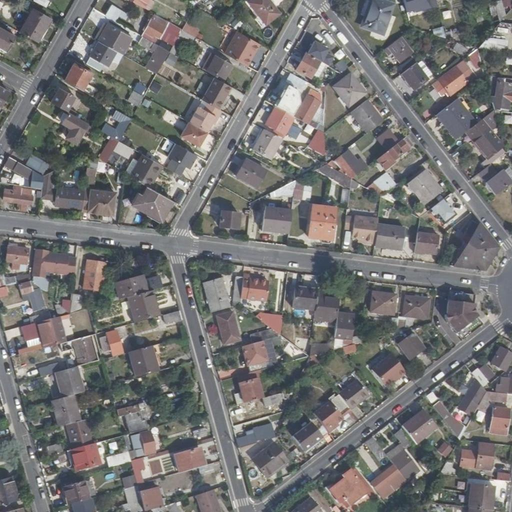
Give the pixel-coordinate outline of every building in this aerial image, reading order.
[(127,0),(143,8),(147,0),(127,0)] [(150,0),(147,0),(143,8),(149,12),(154,2),(150,0)] [(267,0),(251,0),(248,3),(265,24),(278,14),(267,0)] [(390,6),(373,0),(371,0),(363,25),(381,32),(390,6)] [(434,6),(432,0),(431,0),(416,4),(417,11),(434,6)] [(501,0),(499,0),(494,2),(499,22),(505,15),(501,0)] [(478,5),(469,8),(474,23),(483,20),(478,5)] [(111,6),(104,16),(114,22),(121,11),(111,6)] [(32,11),(19,33),(37,43),(50,21),(32,11)] [(175,27),(181,30),(190,15),(184,11),(175,27)] [(153,14),(141,36),(141,37),(149,41),(153,35),(159,38),(168,22),(153,14)] [(99,42),(109,26),(106,24),(96,41),(99,42)] [(132,39),(109,26),(99,42),(117,52),(122,55),(132,39)] [(432,29),(434,35),(445,39),(442,27),(432,29)] [(14,37),(0,29),(0,47),(6,51),(14,37)] [(190,45),(194,38),(181,30),(177,38),(190,45)] [(248,61),(257,44),(242,35),(233,52),(248,61)] [(155,52),(146,69),(156,75),(169,53),(149,41),(141,37),(138,43),(150,50),(150,49),(155,52)] [(412,53),(399,37),(386,47),(399,64),(412,53)] [(507,50),(507,40),(484,39),(483,50),(507,50)] [(469,41),(467,46),(477,49),(474,40),(469,41)] [(108,68),(117,52),(99,42),(90,58),(103,65),(108,68)] [(314,42),(306,55),(319,62),(328,66),(333,57),(327,54),(329,50),(314,42)] [(467,49),(456,43),(452,50),(462,56),(467,49)] [(257,63),(264,50),(258,48),(252,61),(257,63)] [(476,67),(481,66),(477,49),(468,55),(476,67)] [(306,55),(304,53),(295,70),(310,78),(319,62),(306,55)] [(223,81),(232,65),(216,56),(207,72),(223,81)] [(103,65),(90,58),(87,65),(99,72),(103,65)] [(427,79),(414,64),(400,75),(413,91),(427,79)] [(73,65),(63,81),(81,91),(90,74),(73,65)] [(447,91),(450,95),(467,82),(455,67),(439,80),(442,85),(440,86),(436,90),(441,96),(445,93),(447,91)] [(289,73),(284,83),(301,92),(306,82),(289,73)] [(364,94),(349,75),(333,87),(348,107),(364,94)] [(219,110),(231,88),(214,78),(211,83),(209,82),(199,99),(207,104),(219,110)] [(493,96),(489,95),(494,110),(498,111),(499,108),(508,109),(510,101),(511,101),(511,92),(510,92),(511,84),(503,82),(503,80),(496,79),(493,96)] [(157,94),(161,85),(153,81),(149,90),(157,94)] [(59,89),(50,103),(65,112),(74,98),(59,89)] [(137,107),(143,97),(132,91),(126,101),(137,107)] [(307,95),(294,117),(307,124),(319,102),(307,95)] [(381,121),(365,100),(350,112),(366,133),(381,121)] [(475,125),(455,100),(437,114),(456,139),(475,125)] [(217,118),(221,111),(219,110),(207,104),(203,110),(198,107),(189,123),(206,133),(215,117),(217,118)] [(284,135),(294,117),(275,107),(265,125),(284,135)] [(182,132),(187,122),(167,110),(161,120),(182,132)] [(485,126),(496,117),(494,110),(480,121),(485,126)] [(104,123),(100,131),(111,137),(118,142),(131,119),(115,111),(111,118),(119,122),(114,129),(104,123)] [(89,134),(93,127),(86,123),(86,125),(67,114),(62,123),(69,127),(68,129),(68,131),(68,132),(69,133),(66,138),(75,143),(83,130),(89,134)] [(498,143),(487,129),(473,140),(484,154),(498,143)] [(270,159),(281,140),(263,130),(253,149),(270,159)] [(312,141),(324,147),(323,133),(318,130),(312,141)] [(377,138),(387,151),(398,142),(389,130),(377,138)] [(111,137),(98,159),(106,164),(118,142),(111,137)] [(381,156),(386,163),(388,165),(400,155),(402,157),(413,148),(404,138),(398,142),(387,151),(381,156)] [(191,166),(200,150),(184,141),(175,157),(191,166)] [(358,164),(349,151),(334,162),(344,174),(358,164)] [(30,154),(24,166),(37,173),(44,162),(30,154)] [(154,173),(157,174),(162,166),(141,155),(129,177),(146,186),(154,173)] [(386,163),(381,156),(378,158),(383,165),(386,163)] [(29,187),(41,189),(42,176),(37,173),(24,166),(9,157),(4,167),(30,181),(29,187)] [(497,158),(491,163),(494,167),(500,162),(497,158)] [(255,188),(265,170),(245,159),(235,177),(255,188)] [(490,164),(478,174),(494,195),(511,182),(502,170),(497,174),(490,164)] [(316,169),(349,188),(350,179),(325,165),(316,169)] [(52,190),(54,170),(42,176),(41,189),(39,199),(55,201),(54,206),(81,209),(84,183),(78,182),(77,190),(56,187),(56,191),(52,190)] [(424,170),(406,185),(423,205),(441,191),(424,170)] [(149,188),(157,174),(154,173),(146,186),(149,188)] [(386,173),(366,189),(379,196),(395,184),(386,173)] [(356,189),(357,189),(358,184),(350,179),(349,188),(356,189)] [(92,181),(85,180),(84,183),(81,209),(81,210),(113,214),(115,194),(90,191),(92,181)] [(283,193),(292,194),(294,182),(294,181),(284,186),(283,193)] [(302,183),(294,182),(292,194),(292,198),(300,199),(302,183)] [(13,190),(5,189),(3,202),(10,203),(9,210),(25,212),(26,205),(32,206),(33,196),(31,196),(32,189),(13,186),(13,190)] [(160,222),(173,202),(149,188),(146,186),(141,195),(138,194),(131,205),(160,222)] [(339,203),(346,205),(349,191),(342,189),(339,203)] [(357,189),(356,189),(352,205),(367,208),(368,207),(377,209),(379,197),(370,192),(357,189)] [(300,203),(299,217),(308,218),(308,204),(300,203)] [(334,209),(312,206),(308,237),(331,240),(334,209)] [(239,214),(221,212),(219,227),(237,229),(239,214)] [(265,219),(263,219),(261,231),(278,232),(280,214),(266,212),(265,219)] [(367,219),(353,216),(351,238),(361,239),(361,242),(374,243),(376,224),(376,223),(367,221),(367,219)] [(404,228),(376,224),(374,243),(373,246),(402,250),(404,228)] [(479,224),(454,266),(485,270),(498,248),(479,224)] [(438,236),(415,233),(413,252),(436,254),(438,236)] [(9,247),(8,247),(6,262),(26,264),(27,249),(16,248),(16,245),(9,245),(9,247)] [(43,280),(44,273),(73,276),(75,260),(67,259),(68,257),(46,255),(46,254),(36,253),(32,281),(36,285),(39,288),(46,292),(47,281),(43,280)] [(105,264),(87,261),(83,288),(101,290),(105,264)] [(249,275),(243,275),(242,277),(240,298),(264,301),(267,281),(248,279),(249,275)] [(110,296),(112,302),(127,298),(152,291),(161,289),(157,276),(143,280),(141,276),(115,284),(117,294),(110,296)] [(235,277),(232,306),(239,304),(240,298),(242,277),(235,277)] [(203,283),(211,312),(228,307),(221,278),(203,283)] [(45,308),(39,288),(31,290),(29,282),(19,285),(21,295),(26,293),(32,312),(45,308)] [(0,295),(17,291),(16,284),(0,288),(0,295)] [(316,291),(295,288),(292,309),(314,311),(316,291)] [(325,291),(316,290),(316,291),(314,311),(313,320),(335,323),(337,313),(338,300),(324,298),(325,291)] [(127,298),(134,323),(159,316),(152,291),(127,298)] [(450,325),(462,341),(483,325),(474,311),(475,295),(449,292),(447,313),(448,316),(445,316),(446,323),(449,323),(450,325)] [(395,295),(372,293),(370,312),(393,315),(395,295)] [(82,295),(71,294),(70,306),(69,314),(80,311),(82,295)] [(429,300),(406,297),(403,316),(426,319),(429,300)] [(62,308),(69,314),(70,306),(62,305),(62,308)] [(166,324),(181,320),(179,311),(163,315),(166,324)] [(29,318),(31,325),(34,324),(50,319),(48,312),(29,318)] [(232,312),(216,316),(223,345),(239,341),(232,312)] [(353,315),(337,313),(335,323),(332,350),(339,348),(349,346),(353,315)] [(260,315),(257,318),(272,330),(273,331),(277,325),(268,319),(260,315)] [(34,324),(41,349),(49,347),(62,343),(55,318),(50,319),(34,324)] [(391,319),(389,335),(396,333),(397,319),(391,319)] [(404,320),(397,319),(396,333),(402,331),(404,320)] [(106,336),(110,351),(111,356),(122,353),(116,330),(105,333),(106,336)] [(250,336),(252,343),(279,335),(273,331),(272,330),(250,336)] [(12,336),(17,356),(35,351),(33,345),(30,345),(26,332),(12,336)] [(423,349),(412,334),(397,345),(409,360),(423,349)] [(81,358),(76,359),(78,366),(97,361),(90,335),(71,341),(72,346),(78,345),(81,358)] [(110,351),(106,336),(99,338),(103,353),(110,351)] [(64,350),(62,343),(49,347),(50,352),(52,351),(52,353),(64,350)] [(349,346),(339,348),(342,353),(355,349),(353,344),(349,346)] [(72,346),(76,359),(81,358),(78,345),(72,346)] [(242,350),(246,365),(266,360),(261,345),(242,350)] [(148,347),(155,372),(159,371),(153,346),(148,347)] [(155,372),(148,347),(127,353),(134,378),(155,372)] [(511,356),(511,355),(501,349),(491,365),(503,373),(511,356)] [(404,373),(389,354),(365,373),(379,390),(392,380),(393,381),(404,373)] [(316,368),(307,357),(303,369),(307,375),(316,368)] [(43,367),(46,375),(55,373),(69,369),(67,361),(43,367)] [(496,373),(488,364),(482,369),(490,378),(496,373)] [(482,369),(481,368),(480,366),(470,374),(482,389),(492,381),(490,378),(482,369)] [(83,392),(76,367),(69,369),(55,373),(62,398),(72,395),(83,392)] [(496,386),(496,392),(511,393),(511,370),(511,371),(509,375),(508,380),(500,379),(500,386),(496,386)] [(263,398),(255,371),(236,377),(244,403),(262,399),(263,398)] [(354,374),(342,381),(344,386),(357,378),(354,374)] [(356,381),(338,395),(349,410),(350,411),(368,396),(356,381)] [(475,405),(483,393),(474,382),(465,399),(466,400),(460,411),(471,417),(476,409),(477,406),(475,405)] [(505,403),(506,395),(485,393),(477,406),(476,409),(484,413),(491,402),(505,403)] [(279,400),(277,394),(263,398),(262,399),(264,407),(279,403),(279,400)] [(79,421),(72,395),(62,398),(51,401),(58,427),(66,425),(79,421)] [(341,416),(349,410),(338,395),(337,395),(313,413),(327,433),(336,427),(334,425),(343,418),(341,416)] [(121,401),(123,409),(137,404),(138,404),(136,397),(121,401)] [(438,402),(432,407),(439,417),(445,412),(438,402)] [(148,419),(144,403),(138,404),(137,404),(142,421),(145,420),(148,419)] [(142,421),(137,404),(123,409),(116,411),(118,418),(124,416),(129,434),(148,429),(145,420),(142,421)] [(508,408),(492,406),(489,434),(505,436),(508,408)] [(422,411),(402,427),(415,444),(435,428),(422,411)] [(91,443),(85,419),(79,421),(66,425),(72,449),(91,443)] [(310,421),(291,436),(303,452),(322,437),(310,421)] [(413,443),(396,421),(388,427),(406,449),(413,443)] [(254,434),(235,439),(238,448),(275,437),(274,432),(268,433),(267,430),(263,432),(262,427),(252,430),(254,434)] [(130,437),(136,458),(154,453),(149,432),(130,437)] [(134,460),(127,435),(123,436),(126,448),(130,461),(134,460)] [(445,457),(456,443),(448,436),(437,451),(445,457)] [(382,467),(390,461),(386,455),(372,438),(364,444),(382,467)] [(45,448),(47,456),(62,452),(60,443),(45,448)] [(100,464),(94,443),(91,443),(72,449),(69,450),(75,471),(100,464)] [(272,470),(285,460),(272,443),(251,459),(265,477),(273,471),(272,470)] [(490,471),(493,444),(477,443),(476,453),(462,451),(462,459),(460,458),(459,466),(490,471)] [(398,445),(386,455),(390,461),(393,465),(406,481),(418,471),(398,445)] [(106,458),(108,467),(130,461),(126,448),(122,450),(122,453),(106,458)] [(175,455),(180,473),(199,468),(204,466),(199,448),(175,455)] [(145,469),(141,458),(134,460),(130,461),(136,485),(143,483),(139,470),(145,469)] [(287,463),(285,460),(272,470),(273,471),(275,473),(287,463)] [(452,463),(445,462),(439,474),(456,476),(456,473),(451,470),(452,463)] [(213,472),(211,464),(204,466),(199,468),(201,476),(213,472)] [(381,500),(406,481),(393,465),(368,484),(381,500)] [(341,477),(343,480),(328,491),(338,504),(343,500),(349,506),(367,492),(350,470),(341,477)] [(135,485),(132,474),(122,476),(125,488),(135,485)] [(0,505),(17,501),(11,477),(0,479),(0,505)] [(62,487),(67,505),(72,504),(89,499),(84,481),(62,487)] [(145,490),(143,483),(136,485),(143,511),(154,509),(163,506),(157,487),(145,490)] [(471,486),(468,508),(470,508),(490,510),(493,488),(471,486)] [(194,495),(199,511),(219,511),(212,490),(194,495)] [(321,511),(310,498),(292,511),(321,511)] [(93,511),(90,499),(89,499),(72,504),(74,511),(93,511)] [(178,511),(172,503),(164,506),(168,511),(178,511)]
